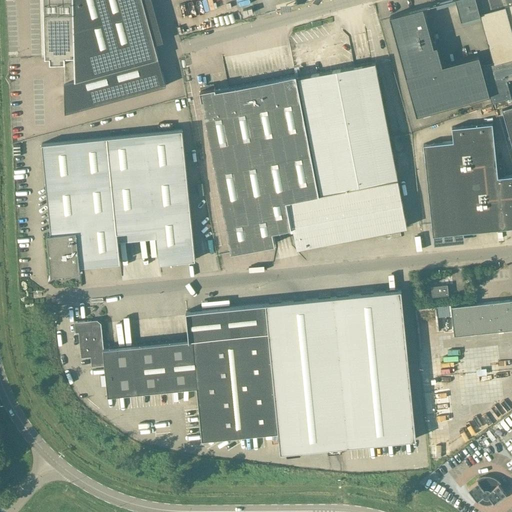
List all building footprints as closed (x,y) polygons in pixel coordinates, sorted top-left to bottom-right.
[(43,0),(45,58),(50,58),(50,64),(64,63),(66,112),(166,85),(142,0),(43,0)] [(422,5),(388,14),(416,115),(490,95),(492,102),(511,96),(511,0),(455,0),(462,23),(481,17),(493,63),(483,66),(480,55),(438,66),(422,5)] [(407,227),(401,192),(376,63),(297,78),(296,75),(216,90),(215,87),(200,90),(231,252),(275,244),(272,231),(293,227),(297,248),(407,227)] [(511,106),(501,110),(511,149),(511,106)] [(433,236),(511,227),(511,175),(505,176),(503,163),(496,164),(492,123),(451,127),(453,141),(423,144),(433,236)] [(107,137),(42,143),(51,233),(47,233),(51,274),(81,271),(80,266),(120,262),(117,232),(156,228),(159,263),(195,259),(182,129),(107,137)] [(448,295),(447,284),(431,286),(432,297),(448,295)] [(97,319),(74,322),(75,332),(78,332),(81,357),(90,357),(91,366),(105,365),(108,395),(197,387),(202,439),(278,432),(280,452),(416,438),(401,289),(186,311),(189,339),(103,348),(101,323),(97,319)] [(511,299),(451,306),(454,335),(511,329),(511,299)] [(420,331),(437,330),(435,307),(419,308),(420,331)] [(478,481),(468,489),(477,501),(478,500),(479,502),(481,503),(483,504),(485,505),(487,505),(489,505),(491,504),(492,503),(494,502),(494,503),(506,493),(499,484),(501,482),(498,480),(495,478),(492,477),(489,476),(486,476),(482,476),(479,478),(476,479),(478,481)]
